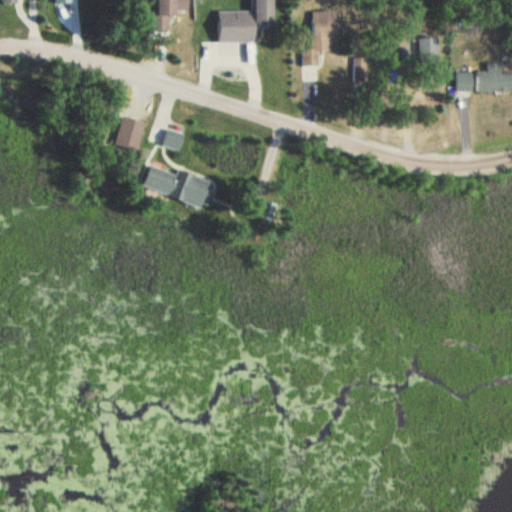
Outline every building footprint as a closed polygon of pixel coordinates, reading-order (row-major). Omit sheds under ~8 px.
[(176,0),(158,0),(158,14),(177,14),(176,0)] [(217,11),(218,40),(255,40),(254,26),(274,26),(273,0),(255,0),(255,11),(217,11)] [(312,11),(312,49),(301,49),(301,66),(320,65),(319,37),(336,36),(336,11),(312,11)] [(419,54),(437,54),(437,38),(419,38),(419,54)] [(511,91),(511,70),(476,70),(476,92),(511,91)] [(473,72),(455,72),(455,89),(473,89),(473,72)] [(178,151),(182,135),(164,130),(160,147),(178,151)] [(141,186),(170,197),(177,175),(149,165),(141,186)]
